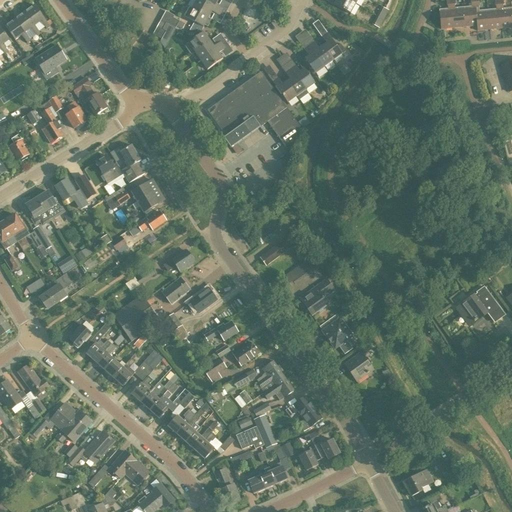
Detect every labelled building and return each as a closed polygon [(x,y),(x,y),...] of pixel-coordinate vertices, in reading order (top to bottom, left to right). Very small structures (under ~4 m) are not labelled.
[(198,0),(197,0),(192,9),(209,18),(212,12),(223,18),(225,15),(198,0)] [(198,0),(225,15),(227,11),(216,5),(218,0),(198,0)] [(355,5),(347,0),(336,0),(337,0),(336,0),(324,0),(350,14),(355,5)] [(441,30),(453,28),(450,0),(446,0),(447,9),(439,10),(441,30)] [(450,0),(453,28),(465,27),(463,8),(456,8),(454,0),(450,0)] [(465,27),(477,26),(474,0),(470,0),(471,7),(463,8),(465,27)] [(474,0),(477,26),(477,31),(489,30),(487,10),(480,11),(478,0),(474,0)] [(494,10),(487,10),(489,30),(501,29),(499,0),(494,1),(494,10)] [(503,0),(499,0),(501,29),(511,27),(511,12),(511,8),(504,9),(503,0)] [(35,5),(25,13),(35,26),(41,22),(46,29),(50,26),(35,5)] [(196,31),(202,30),(205,25),(207,27),(211,20),(209,18),(192,9),(189,7),(184,17),(194,23),(189,31),(196,31)] [(25,13),(15,20),(25,33),(31,29),(36,36),(40,33),(35,26),(25,13)] [(163,18),(161,21),(166,24),(175,29),(179,21),(173,18),(172,21),(170,20),(170,21),(163,18)] [(25,33),(15,20),(5,27),(15,41),(22,36),(27,43),(30,40),(25,33)] [(166,24),(161,21),(157,27),(162,30),(166,24)] [(0,26),(0,48),(4,54),(5,54),(11,62),(14,60),(3,44),(9,39),(0,26)] [(326,43),(322,46),(333,61),(346,52),(340,44),(337,47),(330,38),(323,28),(318,32),(326,43)] [(185,46),(191,55),(210,42),(202,30),(196,31),(199,35),(185,46)] [(310,38),(305,41),(324,67),(333,61),(322,46),(318,49),(310,38)] [(195,53),(201,61),(227,43),(224,40),(214,47),(210,42),(191,55),(195,53)] [(324,67),(305,41),(301,45),(309,56),(304,59),(315,74),(324,67)] [(227,43),(201,61),(207,70),(223,59),(218,54),(225,49),(229,46),(227,43)] [(57,46),(35,60),(41,69),(39,70),(46,81),(59,72),(56,67),(66,61),(57,46)] [(292,61),(287,64),(308,94),(306,90),(314,84),(301,66),(298,69),(292,61)] [(511,62),(501,66),(509,92),(511,91),(511,62)] [(288,76),(284,79),(299,100),(308,94),(287,64),(282,68),(288,76)] [(92,83),(102,78),(99,72),(89,77),(92,83)] [(261,72),(207,111),(227,138),(233,146),(251,134),(255,131),(261,127),(266,134),(272,129),(281,141),(287,150),(292,146),(300,127),(261,72)] [(299,100),(284,79),(280,82),(274,74),(269,77),(288,103),(297,97),(299,100)] [(79,100),(82,99),(84,103),(87,102),(96,116),(108,108),(99,94),(95,96),(89,87),(91,86),(86,79),(72,88),(79,100)] [(56,97),(49,102),(53,107),(56,113),(63,108),(56,97)] [(49,102),(38,109),(40,113),(44,110),(45,112),(42,114),(49,126),(42,131),(51,144),(64,136),(60,130),(61,129),(55,118),(49,109),(53,107),(49,102)] [(68,116),(66,116),(74,129),(87,121),(79,108),(79,109),(75,103),(67,107),(71,113),(68,116)] [(35,111),(27,116),(32,125),(41,120),(35,111)] [(304,128),(311,122),(307,117),(300,123),(304,128)] [(15,126),(19,133),(25,129),(21,122),(15,126)] [(5,151),(9,157),(14,155),(18,162),(21,160),(22,162),(27,159),(26,157),(29,155),(23,146),(26,144),(23,140),(22,140),(19,136),(12,140),(15,145),(5,151)] [(126,161),(129,166),(121,171),(129,184),(144,174),(137,162),(140,161),(131,147),(122,153),(119,148),(110,153),(118,166),(126,161)] [(97,162),(96,162),(104,175),(102,176),(107,185),(123,175),(116,164),(113,166),(113,165),(107,156),(101,159),(101,158),(96,161),(97,162)] [(75,181),(86,200),(96,194),(85,175),(75,181)] [(76,193),(67,180),(56,187),(64,201),(71,197),(80,211),(89,206),(80,191),(76,193)] [(132,205),(133,206),(159,190),(153,181),(132,193),(137,202),(132,205)] [(105,200),(112,211),(130,199),(123,188),(105,200)] [(159,190),(133,206),(135,210),(140,207),(144,213),(165,200),(159,190)] [(37,197),(51,221),(65,213),(62,208),(58,203),(56,204),(48,192),(43,195),(42,194),(37,197)] [(35,225),(39,222),(42,227),(51,221),(37,197),(31,201),(32,202),(26,206),(34,218),(32,219),(35,225)] [(128,231),(133,237),(150,226),(153,231),(165,222),(158,212),(146,220),(145,219),(128,231)] [(5,221),(4,222),(17,243),(26,237),(30,235),(26,228),(24,224),(21,224),(15,215),(11,218),(8,218),(6,219),(5,221)] [(0,242),(5,251),(17,243),(4,222),(4,223),(1,222),(0,223),(0,242)] [(38,226),(33,230),(49,255),(54,252),(51,247),(38,226)] [(287,235),(296,247),(306,238),(296,227),(287,235)] [(100,239),(104,246),(111,242),(107,235),(100,239)] [(30,239),(31,240),(37,250),(43,247),(36,236),(30,239)] [(121,236),(111,243),(117,251),(126,245),(127,245),(121,236)] [(260,258),(266,266),(291,247),(285,239),(260,258)] [(75,256),(79,262),(92,254),(88,247),(75,256)] [(186,251),(179,256),(179,255),(163,266),(168,273),(176,267),(180,272),(194,263),(193,261),(193,259),(191,256),(189,256),(186,251)] [(4,261),(11,273),(19,268),(11,256),(4,261)] [(85,265),(88,270),(91,268),(90,266),(97,261),(95,258),(85,265)] [(287,285),(295,297),(315,283),(308,274),(318,267),(312,258),(294,271),(298,277),(287,285)] [(63,263),(57,267),(62,276),(69,271),(63,263)] [(134,278),(125,284),(130,292),(157,274),(153,268),(136,280),(134,278)] [(50,292),(40,299),(47,310),(67,296),(63,290),(60,286),(70,279),(66,274),(55,281),(58,286),(50,292)] [(162,293),(171,305),(190,290),(180,278),(162,293)] [(33,284),(37,290),(44,286),(40,279),(33,284)] [(324,299),(336,291),(327,280),(300,300),(304,305),(302,306),(306,312),(308,311),(312,316),(317,312),(319,315),(326,310),(324,308),(328,305),(324,299)] [(471,319),(472,320),(474,318),(473,317),(478,314),(477,313),(483,308),(484,309),(485,309),(495,322),(504,315),(484,288),(477,293),(478,294),(474,297),(473,296),(456,308),(461,315),(463,314),(468,321),(471,319)] [(208,289),(190,302),(198,314),(216,300),(208,289)] [(113,316),(132,343),(161,322),(145,300),(140,304),(137,299),(113,316)] [(101,314),(107,321),(110,318),(101,304),(81,318),(90,326),(101,314)] [(174,314),(165,320),(181,342),(189,336),(174,314)] [(320,327),(322,329),(338,317),(337,315),(320,327)] [(0,336),(0,337),(11,329),(2,317),(1,318),(0,316),(0,336)] [(99,331),(104,335),(114,324),(109,320),(99,331)] [(330,344),(331,343),(335,348),(339,346),(344,354),(352,349),(346,340),(351,337),(347,332),(348,331),(344,325),(343,326),(339,321),(323,332),(327,337),(326,338),(330,344)] [(223,325),(204,336),(207,341),(219,334),(223,342),(237,333),(231,322),(224,327),(223,325)] [(81,326),(69,340),(79,348),(91,334),(81,326)] [(133,343),(137,349),(146,342),(142,337),(133,343)] [(180,343),(184,348),(189,345),(186,339),(180,343)] [(86,355),(95,363),(112,345),(108,341),(104,345),(99,340),(86,355)] [(233,355),(241,366),(259,354),(251,342),(233,355)] [(95,363),(104,371),(114,360),(109,356),(116,349),(112,345),(95,363)] [(216,352),(219,359),(230,352),(227,346),(216,352)] [(145,361),(149,366),(159,355),(154,350),(145,361)] [(361,354),(352,360),(355,365),(348,370),(356,382),(372,370),(361,354)] [(164,359),(159,355),(149,366),(154,370),(164,359)] [(104,371),(113,379),(131,359),(125,365),(121,361),(119,364),(114,360),(104,371)] [(131,359),(113,379),(123,387),(135,373),(129,368),(135,362),(131,359)] [(203,370),(212,384),(221,378),(218,374),(226,368),(220,359),(203,370)] [(257,383),(264,393),(273,387),(274,388),(285,379),(273,362),(262,370),(264,373),(261,377),(262,379),(257,383)] [(32,393),(36,391),(39,396),(46,390),(49,387),(44,380),(41,383),(32,371),(31,371),(28,366),(18,373),(32,393)] [(132,396),(141,404),(154,388),(150,384),(155,377),(151,374),(154,371),(149,366),(141,375),(146,379),(141,384),(141,385),(132,396)] [(253,370),(232,381),(236,389),(254,380),(253,378),(256,376),(253,370)] [(273,387),(264,393),(264,394),(263,395),(267,400),(275,395),(280,401),(293,391),(285,379),(274,388),(273,387)] [(22,402),(7,381),(0,386),(0,395),(11,410),(22,402)] [(141,404),(150,412),(167,392),(167,391),(173,385),(169,381),(159,393),(154,388),(141,404)] [(185,390),(175,401),(184,409),(194,398),(185,390)] [(235,398),(242,408),(254,400),(247,390),(235,398)] [(167,392),(150,412),(159,420),(172,405),(167,401),(172,395),(167,392)] [(298,413),(301,417),(313,408),(309,403),(304,397),(285,411),(290,418),(298,413)] [(32,404),(39,414),(45,410),(38,399),(32,404)] [(267,403),(253,411),(257,418),(271,410),(267,403)] [(56,438),(57,438),(80,412),(77,415),(65,404),(56,415),(51,410),(29,436),(33,440),(35,437),(36,438),(46,427),(50,430),(55,424),(63,430),(56,438)] [(28,410),(35,420),(40,416),(33,406),(28,410)] [(313,408),(301,417),(303,420),(298,425),(303,432),(309,428),(322,419),(313,408)] [(168,428),(177,436),(200,409),(189,421),(185,418),(182,421),(178,417),(168,428)] [(177,436),(186,444),(196,433),(191,429),(199,419),(204,413),(200,409),(177,436)] [(80,412),(57,438),(62,443),(68,436),(74,442),(92,422),(80,412)] [(264,417),(254,421),(265,449),(276,445),(264,417)] [(249,418),(238,423),(241,430),(252,425),(249,418)] [(186,444),(195,452),(212,433),(211,433),(218,425),(214,421),(200,437),(196,433),(186,444)] [(236,422),(227,425),(231,434),(240,430),(236,422)] [(20,436),(13,426),(8,429),(15,439),(20,436)] [(256,428),(236,437),(242,451),(253,446),(255,450),(264,446),(256,428)] [(67,462),(73,467),(84,454),(96,464),(115,443),(103,432),(86,452),(80,447),(67,462)] [(316,432),(309,435),(312,442),(319,438),(316,432)] [(212,433),(195,452),(204,460),(214,449),(209,444),(211,442),(212,443),(216,437),(212,433)] [(220,448),(225,452),(235,440),(230,436),(220,448)] [(320,443),(314,445),(321,459),(326,457),(328,460),(339,454),(332,440),(321,446),(320,443)] [(64,453),(69,458),(77,449),(72,444),(64,453)] [(289,444),(281,448),(286,457),(293,453),(289,444)] [(279,445),(273,448),(280,462),(286,459),(279,445)] [(321,459),(314,445),(309,448),(310,451),(299,457),(306,471),(317,465),(316,462),(321,459)] [(121,479),(125,474),(136,462),(136,461),(125,452),(110,470),(121,479)] [(251,459),(248,453),(238,457),(232,459),(237,473),(244,471),(240,462),(251,459)] [(258,455),(261,463),(266,461),(262,453),(258,455)] [(443,462),(449,473),(455,470),(449,459),(443,462)] [(136,462),(125,474),(138,486),(149,474),(136,462)] [(110,470),(104,465),(88,484),(93,488),(110,470)] [(273,466),(268,468),(276,485),(287,480),(281,467),(275,470),(273,466)] [(265,474),(259,476),(265,490),(276,485),(268,468),(264,470),(265,474)] [(427,470),(404,482),(411,496),(419,492),(418,490),(433,482),(427,470)] [(222,499),(223,499),(226,506),(239,501),(234,486),(232,487),(225,471),(215,475),(217,481),(218,481),(222,491),(219,492),(222,499)] [(265,490),(259,476),(253,479),(251,476),(246,478),(254,495),(265,490)] [(151,492),(153,494),(140,505),(145,511),(153,511),(162,505),(165,509),(174,501),(161,484),(151,492)] [(107,493),(113,498),(116,493),(111,489),(107,493)] [(80,493),(73,496),(78,508),(85,505),(80,493)] [(102,499),(111,507),(116,501),(113,498),(107,493),(102,499)] [(446,511),(451,510),(454,508),(456,507),(455,506),(447,510),(445,506),(442,507),(439,502),(442,500),(438,494),(428,500),(431,506),(420,511),(446,511)] [(63,501),(60,502),(62,507),(69,504),(72,511),(78,508),(73,496),(66,499),(63,501)]
